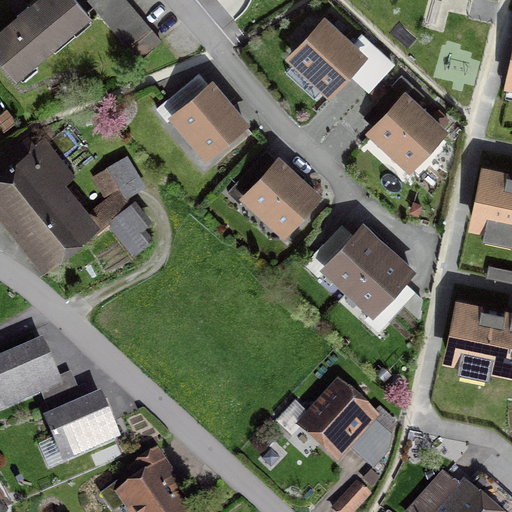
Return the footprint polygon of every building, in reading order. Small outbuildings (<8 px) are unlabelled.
[(78,17),(63,0),(27,0),(19,7),(0,22),(0,67),(7,76),(78,17)] [(119,0),(88,0),(84,3),(125,52),(148,33),(119,0)] [(352,49),(318,20),(281,62),(321,97),(342,74),(358,55),(352,49)] [(158,46),(148,33),(125,52),(136,65),(158,46)] [(358,41),(352,49),(358,55),(342,74),(368,94),(388,68),(358,41)] [(239,124),(205,86),(164,122),(198,160),(239,124)] [(404,96),(375,126),(411,160),(440,130),(404,96)] [(0,231),(33,275),(91,231),(57,187),(67,178),(40,143),(0,172),(0,231)] [(100,222),(91,231),(95,236),(107,229),(130,258),(145,245),(136,236),(145,226),(124,201),(142,190),(125,161),(91,180),(106,203),(94,211),(100,222)] [(313,197),(273,161),(237,200),(277,237),(313,197)] [(511,176),(486,171),(473,235),(511,242),(511,176)] [(407,272),(360,228),(351,237),(325,265),(372,309),(401,278),(407,272)] [(511,313),(510,313),(459,303),(447,367),(511,380),(511,313)] [(0,410),(37,394),(53,387),(51,383),(35,345),(0,360),(0,410)] [(67,376),(51,383),(53,387),(37,394),(47,417),(86,402),(81,389),(74,393),(67,376)] [(334,464),(372,422),(333,386),(294,428),(334,464)] [(113,444),(95,398),(86,402),(47,417),(39,420),(58,466),(113,444)] [(194,511),(154,452),(124,472),(131,482),(112,495),(123,511),(194,511)] [(511,511),(511,494),(483,468),(459,495),(441,478),(409,511),(511,511)] [(355,511),(368,499),(355,487),(330,511),(355,511)]
